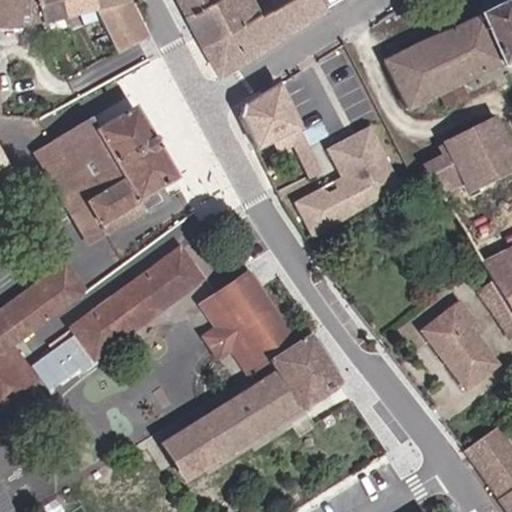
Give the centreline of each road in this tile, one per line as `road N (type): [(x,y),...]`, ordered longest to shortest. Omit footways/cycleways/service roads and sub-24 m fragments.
road 1 (tertiary): [(204,108),(250,191),(474,511)]
road 2 (residential): [(204,108),(381,0)]
road 3 (tertiary): [(148,0),(204,108)]
